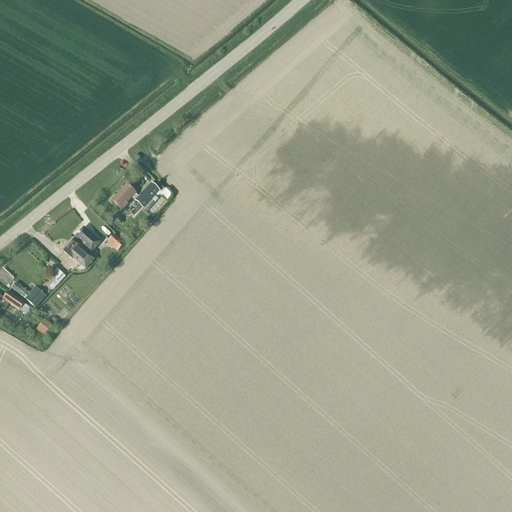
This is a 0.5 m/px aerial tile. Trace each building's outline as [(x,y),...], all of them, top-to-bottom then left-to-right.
[(138,198),(135,196),(136,195),(126,186),(111,202),(121,212),(128,205),(127,205),(132,199),(143,210),(160,193),(151,185),(138,198)] [(83,229),(74,239),(83,249),(90,255),(100,243),(83,229)] [(130,240),(123,234),(119,237),(129,246),(135,239),(132,237),(130,240)] [(107,243),(117,253),(125,245),(115,235),(107,243)] [(83,249),(74,239),(63,252),(72,261),(73,260),(85,270),(87,268),(93,260),(82,250),(83,249)] [(55,281),(56,282),(49,289),(52,292),(59,285),(65,278),(61,274),(55,281)] [(25,300),(35,309),(45,297),(35,288),(25,300)] [(0,308),(4,311),(9,304),(28,317),(32,310),(24,305),(24,304),(8,293),(3,300),(0,297),(0,308)] [(36,331),(45,337),(52,327),(44,321),(36,331)]
